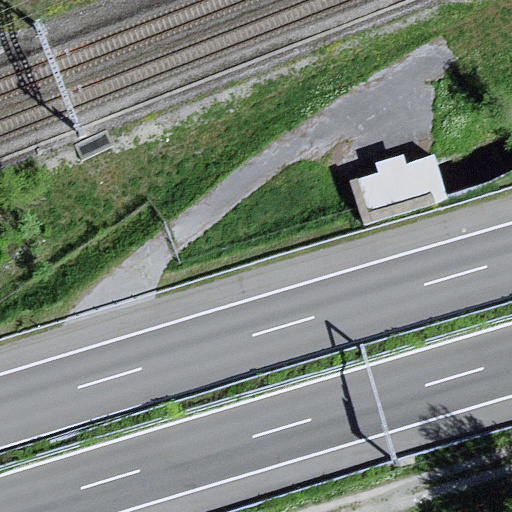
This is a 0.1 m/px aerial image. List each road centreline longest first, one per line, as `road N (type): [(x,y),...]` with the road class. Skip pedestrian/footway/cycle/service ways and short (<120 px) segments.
road 1 (motorway): [(511,258),(0,410)]
road 2 (motorway): [(6,511),(511,360)]
road 3 (track): [(374,511),(511,474)]
